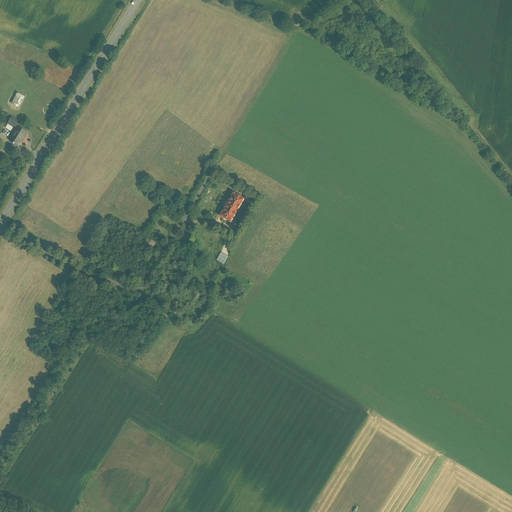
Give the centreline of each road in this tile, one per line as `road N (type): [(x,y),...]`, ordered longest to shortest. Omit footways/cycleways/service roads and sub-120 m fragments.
road 1 (primary): [(0,225),(137,0)]
road 2 (track): [(97,279),(102,303),(0,465)]
